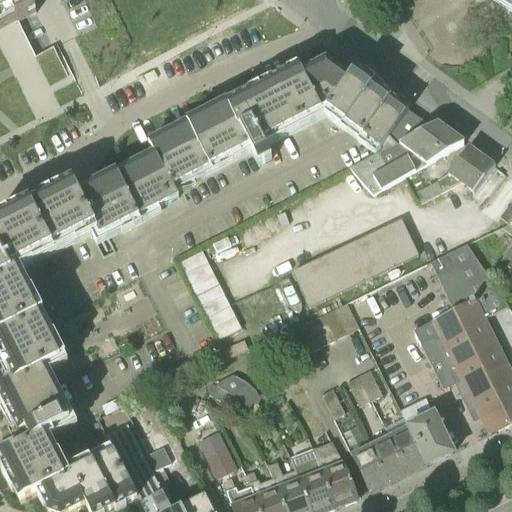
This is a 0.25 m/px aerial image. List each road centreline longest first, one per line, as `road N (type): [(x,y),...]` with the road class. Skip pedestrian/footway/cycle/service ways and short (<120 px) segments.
road 1 (residential): [(0,195),(89,150),(125,119),(334,25)]
road 2 (residential): [(511,150),(334,25)]
road 3 (residential): [(511,448),(388,511)]
